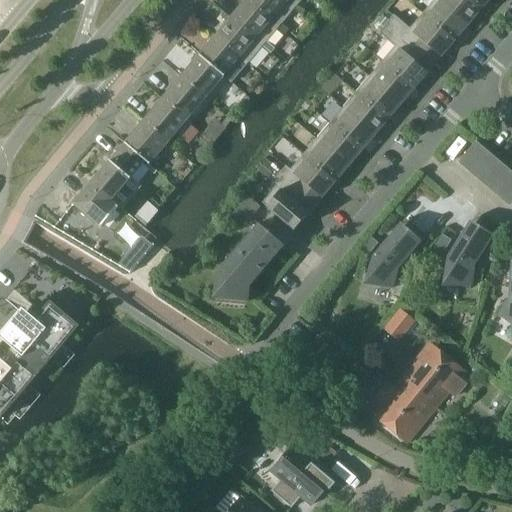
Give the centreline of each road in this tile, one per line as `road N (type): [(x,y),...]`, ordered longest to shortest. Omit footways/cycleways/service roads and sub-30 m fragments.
road 1 (residential): [(478,97),(246,364)]
road 2 (residential): [(0,243),(28,191),(115,93)]
road 3 (secondary): [(52,96),(134,0)]
road 4 (residential): [(115,93),(193,0)]
